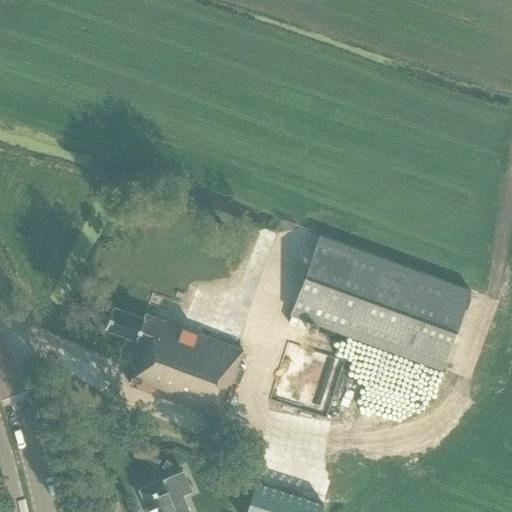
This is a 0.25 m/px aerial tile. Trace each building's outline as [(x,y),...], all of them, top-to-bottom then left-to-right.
[(440,369),(469,289),(319,234),(290,313),(440,369)] [(143,318),(112,306),(104,327),(136,339),(136,337),(141,339),(131,366),(135,368),(129,384),(218,417),(231,381),(238,384),(244,369),(236,367),(243,350),(144,313),(143,318)] [(496,473),(508,444),(461,426),(450,454),(496,473)] [(261,445),(237,437),(231,454),(255,462),(261,445)] [(229,468),(181,450),(159,459),(164,471),(169,469),(172,476),(139,490),(148,511),(187,511),(181,496),(192,491),(189,485),(199,481),(221,490),(229,468)] [(237,477),(226,511),(306,511),(311,499),(237,477)]
